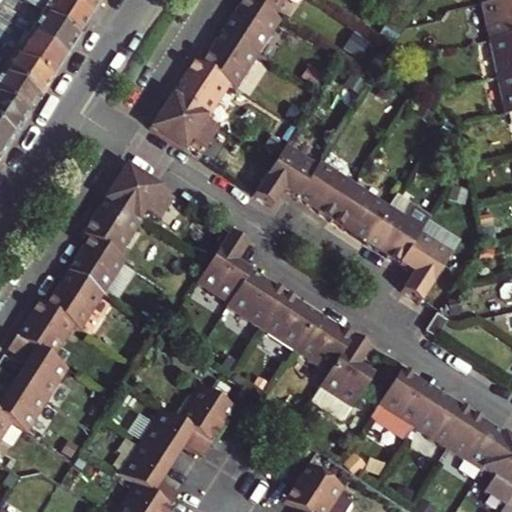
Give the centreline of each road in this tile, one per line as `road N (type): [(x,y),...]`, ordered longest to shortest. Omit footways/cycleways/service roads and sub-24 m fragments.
road 1 (residential): [(119,138),(0,318)]
road 2 (residential): [(366,317),(379,291),(367,268),(298,223),(249,222)]
road 3 (residential): [(366,317),(511,413)]
road 4 (residential): [(209,0),(119,138)]
road 5 (residential): [(249,222),(275,264),(342,312),(366,317)]
road 6 (residential): [(119,138),(249,222)]
road 7 (residential): [(73,105),(0,220)]
road 8 (residential): [(141,0),(73,105)]
